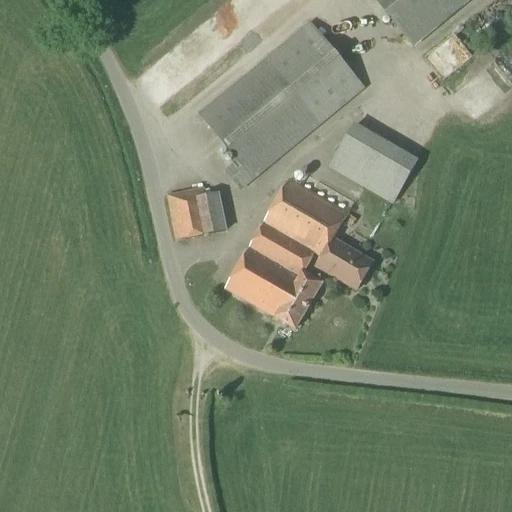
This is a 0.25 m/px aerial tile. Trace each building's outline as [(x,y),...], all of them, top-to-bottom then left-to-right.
[(240,0),(231,7),(251,35),(298,0),(240,0)] [(371,0),(413,51),(474,0),(371,0)] [(241,191),(323,124),(364,89),(311,25),(200,116),(238,163),(226,173),(241,191)] [(392,205),(417,163),(355,127),(330,169),(392,205)] [(225,290),(260,310),(295,331),(322,285),(302,274),(314,255),(322,259),(316,268),(356,292),(372,265),(333,242),(347,217),(288,182),(225,290)] [(205,198),(204,190),(168,197),(176,242),(225,233),(218,196),(205,198)]
